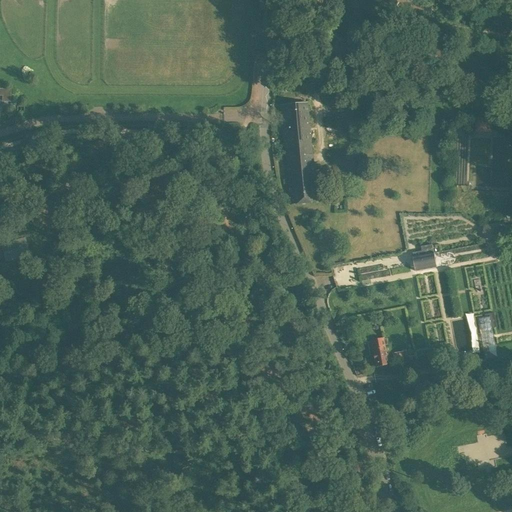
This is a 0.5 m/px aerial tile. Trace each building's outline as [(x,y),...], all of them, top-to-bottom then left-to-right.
[(10,90),(0,89),(0,96),(2,97),(2,103),(10,103),(10,90)] [(281,110),(284,145),(292,144),(292,150),(311,148),(307,110),(307,103),(299,104),(280,106),(281,110)] [(477,130),(480,130),(480,127),(485,127),(485,131),(489,131),(489,121),(480,120),(480,117),(477,116),(477,130)] [(284,145),(287,178),(295,177),(296,181),(302,181),(302,183),(314,182),(311,148),(292,150),(292,144),(284,145)] [(295,177),(287,178),(290,204),(316,202),(314,182),(302,183),(302,181),(296,181),(295,177)] [(496,222),(483,225),(486,240),(499,237),(496,222)] [(5,261),(30,254),(25,236),(0,243),(5,261)] [(413,257),(415,271),(437,268),(434,253),(426,255),(413,257)] [(389,284),(392,301),(409,297),(405,281),(389,284)] [(477,317),(485,359),(498,357),(490,315),(477,317)] [(371,349),(368,349),(369,355),(372,355),(375,367),(388,365),(384,345),(387,345),(386,338),(383,339),(382,338),(370,340),(370,342),(367,342),(368,348),(371,348),(371,349)] [(404,363),(402,351),(393,352),(395,365),(404,363)] [(464,444),(462,445),(467,462),(476,459),(475,454),(468,456),(464,444)]
